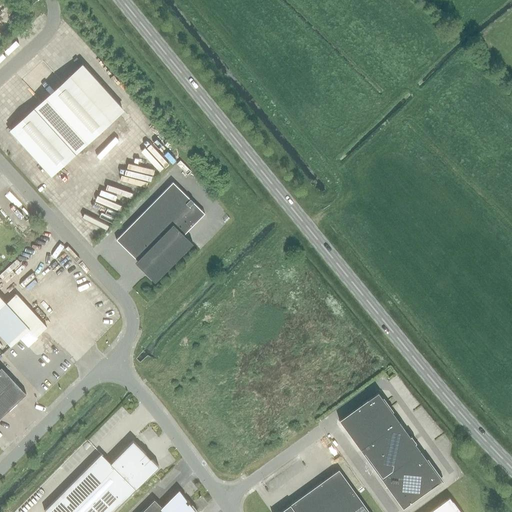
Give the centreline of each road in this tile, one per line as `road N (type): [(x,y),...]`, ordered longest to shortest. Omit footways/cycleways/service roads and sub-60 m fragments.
road 1 (primary): [(511,468),(119,0)]
road 2 (residential): [(113,358),(130,329),(130,310),(0,161)]
road 3 (unclassified): [(219,501),(329,425),(392,511)]
road 4 (unclassified): [(219,501),(113,358)]
road 5 (residential): [(0,470),(113,358)]
